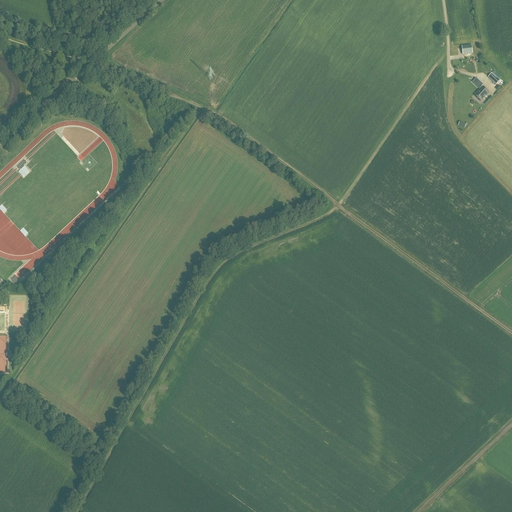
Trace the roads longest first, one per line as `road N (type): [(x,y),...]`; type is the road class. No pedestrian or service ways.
road 1 (track): [(77,511),(212,269),(342,204)]
road 2 (track): [(342,204),(213,112),(90,61)]
road 3 (unclassified): [(0,147),(158,0)]
road 4 (track): [(511,332),(342,204)]
road 5 (track): [(342,204),(446,53)]
road 6 (track): [(511,425),(421,511)]
